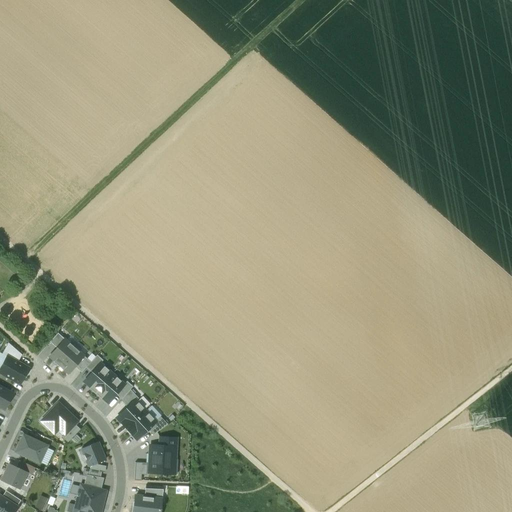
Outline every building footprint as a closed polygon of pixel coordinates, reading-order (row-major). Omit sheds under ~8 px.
[(49,342),(56,348),(64,339),(57,333),(49,342)] [(57,366),(74,347),(64,339),(56,348),(49,357),(54,361),(53,362),(57,366)] [(7,356),(17,362),(22,355),(8,343),(2,354),(7,357),(7,356)] [(74,347),(57,366),(62,370),(63,369),(68,373),(74,366),(83,356),(74,347)] [(96,355),(90,362),(85,368),(92,373),(100,363),(103,360),(96,355)] [(17,362),(7,356),(7,357),(0,368),(0,373),(19,384),(28,368),(17,362)] [(90,362),(83,356),(74,366),(81,373),(85,368),(90,362)] [(94,393),(112,374),(100,363),(92,373),(83,382),(89,387),(89,388),(94,393)] [(124,384),(112,374),(94,393),(101,399),(102,398),(108,403),(116,394),(124,384)] [(126,381),(124,384),(116,394),(121,399),(130,390),(133,387),(126,381)] [(11,393),(0,386),(0,407),(4,410),(8,402),(6,401),(11,393)] [(138,398),(130,390),(121,399),(121,401),(127,408),(135,400),(136,400),(138,398)] [(126,429),(145,411),(136,400),(135,400),(127,408),(116,418),(126,429)] [(77,422),(58,403),(41,421),(50,430),(55,425),(64,434),(65,435),(75,425),(77,422)] [(155,421),(145,411),(126,429),(136,440),(147,429),(155,422),(155,421)] [(160,417),(155,421),(155,422),(147,429),(153,435),(167,424),(160,417)] [(80,429),(75,425),(65,435),(64,434),(62,437),(67,442),(80,429)] [(47,446),(23,435),(15,452),(39,463),(47,446)] [(160,438),(159,446),(149,445),(148,473),(174,474),(176,438),(160,438)] [(97,442),(81,449),(89,467),(105,460),(97,442)] [(16,468),(26,473),(32,475),(35,468),(19,461),(16,468)] [(147,463),(135,462),(134,480),(141,480),(141,475),(146,475),(147,463)] [(16,468),(9,465),(2,481),(19,489),(26,473),(16,468)] [(101,472),(84,468),(83,474),(86,475),(100,477),(101,472)] [(100,477),(86,475),(83,485),(101,490),(104,478),(100,477)] [(83,485),(80,485),(73,511),(100,511),(106,491),(101,490),(83,485)] [(144,497),(160,499),(162,499),(163,490),(145,489),(144,497)] [(2,497),(16,507),(20,500),(5,490),(2,497)] [(43,508),(48,497),(41,494),(36,505),(43,508)] [(2,497),(0,495),(0,511),(13,511),(17,507),(16,507),(2,497)] [(144,497),(135,495),(134,507),(132,506),(130,511),(158,511),(159,511),(159,509),(160,499),(144,497)]
